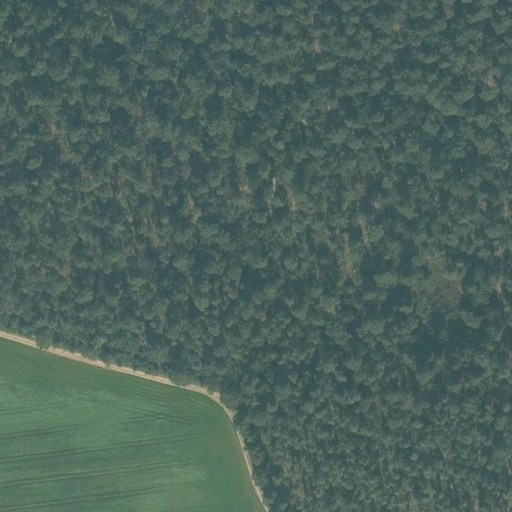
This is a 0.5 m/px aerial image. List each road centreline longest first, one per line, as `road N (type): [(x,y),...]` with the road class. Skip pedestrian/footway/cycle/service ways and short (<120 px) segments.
road 1 (track): [(511,139),(17,0)]
road 2 (track): [(229,398),(502,479)]
road 3 (track): [(0,333),(229,398)]
road 4 (track): [(229,398),(256,489),(273,511)]
